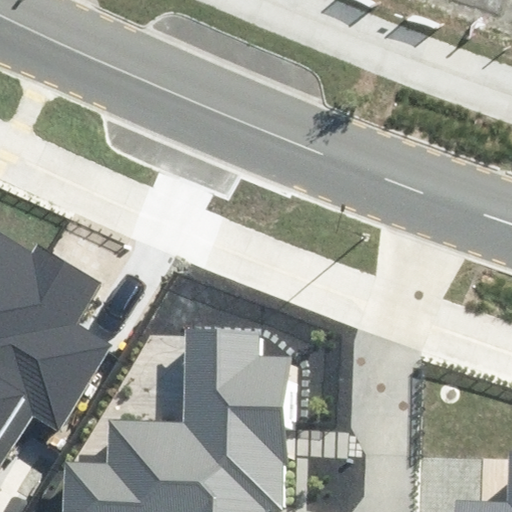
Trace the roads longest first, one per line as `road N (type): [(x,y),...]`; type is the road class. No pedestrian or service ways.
road 1 (tertiary): [(443,193),(0,13)]
road 2 (residential): [(443,193),(400,303),(392,511)]
